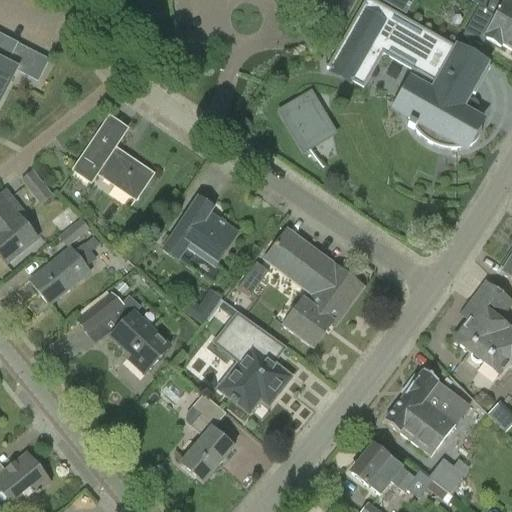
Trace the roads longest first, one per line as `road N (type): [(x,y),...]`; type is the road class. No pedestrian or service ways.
road 1 (residential): [(434,290),(175,117),(123,73),(67,0)]
road 2 (unclassified): [(257,511),(434,290)]
road 3 (tertiary): [(136,511),(0,344)]
road 4 (unclassified): [(434,290),(511,168)]
